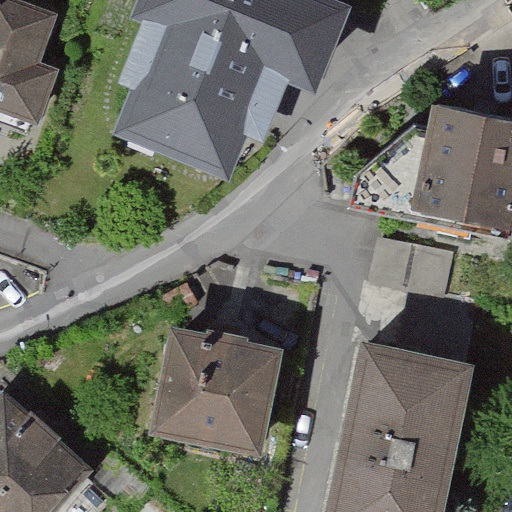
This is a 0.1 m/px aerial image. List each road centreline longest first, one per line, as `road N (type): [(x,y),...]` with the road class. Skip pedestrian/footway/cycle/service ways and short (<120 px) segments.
road 1 (residential): [(511,0),(421,61),(195,251),(132,283)]
road 2 (residential): [(132,283),(0,336)]
road 3 (residential): [(0,234),(132,283)]
